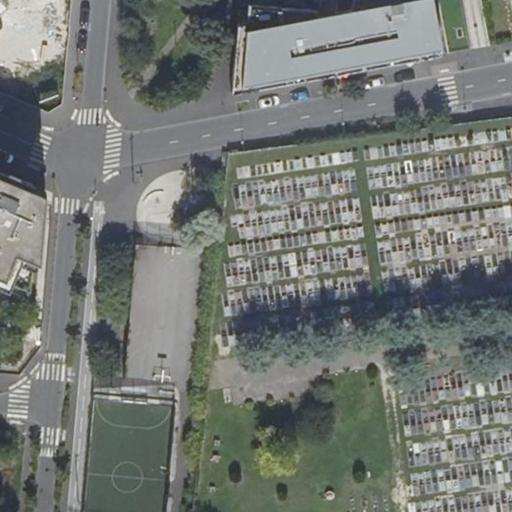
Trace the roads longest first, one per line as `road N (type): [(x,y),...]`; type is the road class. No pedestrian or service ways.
road 1 (residential): [(511,80),(82,153)]
road 2 (residential): [(53,409),(82,153)]
road 3 (residential): [(82,153),(100,0)]
